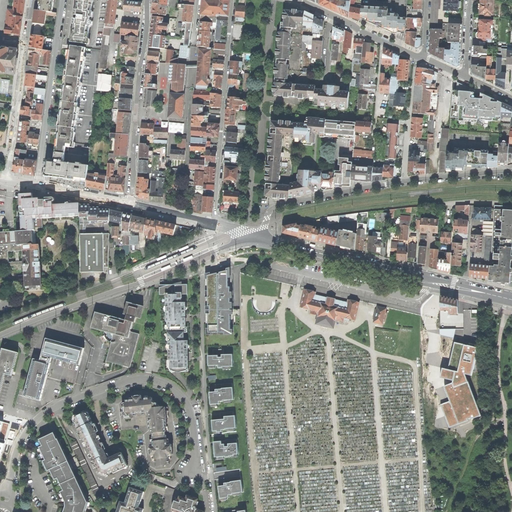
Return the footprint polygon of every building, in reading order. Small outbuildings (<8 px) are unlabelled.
[(8,10),(5,33),(11,34),(20,35),(21,25),(23,11),(24,8),(25,0),(21,0),(15,0),(14,10),(13,10),(8,10)] [(39,0),(39,1),(40,1),(39,10),(41,11),(47,11),(50,12),(52,12),(54,2),(53,0),(39,0)] [(106,0),(104,23),(114,24),(115,14),(116,3),(119,4),(119,0),(106,0)] [(153,14),(166,16),(167,0),(154,0),(154,4),(153,14)] [(217,16),(228,17),(229,8),(229,0),(202,0),(202,6),(201,14),(217,16)] [(320,0),(320,4),(321,5),(337,12),(338,1),(338,0),(320,0)] [(458,2),(457,0),(444,0),(444,11),(457,11),(458,7),(460,7),(460,5),(460,2),(458,2)] [(491,15),(493,15),(494,1),(482,0),(480,0),(481,4),(479,4),(479,7),(479,9),(480,9),(480,14),(485,14),(485,15),(491,16),(491,15)] [(142,3),(125,1),(124,4),(124,8),(124,10),(133,11),(141,12),(142,7),(142,3)] [(350,7),(350,2),(347,2),(338,1),(337,12),(338,13),(349,18),(349,17),(350,7)] [(88,39),(90,26),(90,21),(91,17),(91,11),(92,11),(93,5),(77,3),(76,10),(76,15),(75,19),(75,24),(74,24),(73,32),(73,37),(72,42),(87,44),(88,39)] [(183,5),(182,9),(184,9),(183,22),(186,23),(192,23),(193,23),(194,15),(194,6),(183,5)] [(237,17),(245,17),(246,7),(237,6),(236,11),(236,17),(237,17)] [(354,8),(350,7),(349,17),(351,18),(352,18),(360,20),(361,9),(354,8)] [(379,27),(382,28),(384,8),(362,7),(361,19),(366,21),(373,24),(379,27)] [(395,34),(398,34),(398,18),(399,15),(388,14),(388,10),(388,9),(388,8),(387,8),(384,8),(382,28),(388,31),(394,34),(395,34)] [(35,11),(33,23),(35,24),(44,25),(45,25),(46,14),(47,11),(41,11),(39,10),(35,10),(35,11)] [(292,97),(292,95),(293,85),(290,84),(285,84),(286,79),(288,79),(288,74),(288,70),(289,70),(289,65),(287,65),(287,60),(290,60),(290,56),(289,56),(290,51),(291,42),(290,42),(291,38),(292,28),(297,29),(297,23),(300,24),(300,25),(303,25),(303,26),(304,26),(305,12),(285,10),(285,14),(284,14),(283,19),(285,19),(284,23),(281,23),(281,28),(284,28),(284,30),(284,32),(281,32),(281,33),(279,32),(279,36),(277,36),(277,41),(278,41),(278,45),(278,50),(276,50),(276,55),(277,55),(277,59),(280,59),(280,61),(280,64),(276,64),(276,68),(275,68),(274,71),(274,73),(275,74),(275,78),(279,78),(279,81),(278,83),(275,83),(274,86),(273,86),(273,91),(274,92),(274,96),(284,96),(284,98),(289,98),(289,97),(292,97)] [(311,26),(314,27),(315,17),(310,14),(305,12),(304,26),(307,26),(307,28),(311,28),(311,26)] [(213,23),(217,23),(217,18),(217,16),(201,14),(200,22),(201,22),(213,23)] [(163,18),(154,17),(153,24),(152,31),(151,31),(151,35),(161,36),(162,30),(168,30),(169,24),(167,24),(163,24),(163,18)] [(217,25),(221,25),(227,26),(228,21),(228,17),(219,17),(219,18),(217,18),(217,23),(217,25)] [(313,34),(323,35),(325,21),(320,19),(315,17),(314,27),(313,34)] [(398,18),(398,34),(403,34),(406,34),(406,32),(406,29),(406,18),(404,18),(398,18)] [(406,18),(406,29),(409,30),(414,30),(414,21),(418,22),(418,18),(406,18)] [(482,39),(482,41),(486,41),(486,39),(492,39),(492,29),(493,29),(493,21),(479,20),(479,30),(479,33),(477,33),(476,35),(476,36),(477,38),(479,38),(482,39)] [(121,35),(127,36),(139,37),(139,31),(140,24),(130,23),(122,22),(121,35)] [(213,27),(213,23),(201,22),(201,26),(200,32),(210,33),(210,27),(212,27),(213,27)] [(33,35),(43,37),(44,25),(35,24),(33,35)] [(452,43),(461,43),(461,33),(462,25),(449,24),(448,43),(452,43)] [(333,39),(337,40),(337,41),(342,41),(342,40),(344,40),(345,30),(339,28),(334,26),(334,33),(333,38),(333,39)] [(347,52),(348,52),(348,48),(351,49),(352,34),(348,32),(345,30),(344,40),(343,53),(347,53),(347,52)] [(434,30),(430,30),(429,53),(430,54),(430,55),(437,58),(445,61),(445,50),(445,49),(439,48),(440,38),(442,38),(443,31),(435,30),(434,30)] [(199,40),(210,41),(210,35),(210,34),(210,33),(200,32),(199,32),(199,40)] [(409,32),(406,32),(406,34),(405,43),(415,48),(416,41),(416,32),(413,32),(409,32)] [(31,37),(30,48),(43,49),(44,37),(43,37),(33,35),(31,35),(31,37)] [(108,45),(109,36),(103,35),(99,68),(106,68),(109,45),(108,45)] [(166,42),(166,37),(161,36),(151,35),(150,45),(150,48),(165,50),(166,42)] [(313,40),(313,36),(303,35),(303,39),(302,51),(306,51),(307,44),(312,45),(313,40)] [(132,51),(134,52),(137,52),(138,45),(139,37),(127,36),(126,43),(122,43),(121,52),(123,53),(123,54),(131,55),(132,51)] [(363,40),(359,39),(355,39),(353,58),(362,59),(363,40)] [(322,41),(313,40),(312,45),(311,58),(321,58),(322,41)] [(233,51),(243,52),(243,43),(234,42),(233,51)] [(445,50),(445,61),(451,64),(457,67),(460,66),(460,54),(461,43),(452,43),(452,49),(450,51),(445,50)] [(187,58),(188,46),(184,46),(180,45),(179,56),(179,58),(187,58)] [(71,46),(71,51),(70,57),(70,60),(68,60),(67,63),(67,66),(69,67),(69,69),(68,69),(67,76),(81,78),(82,70),(83,70),(85,57),(85,56),(86,48),(71,46)] [(473,51),(473,56),(479,57),(479,55),(487,55),(488,50),(483,49),(484,47),(473,46),(473,51)] [(0,72),(15,74),(18,50),(3,47),(0,47),(0,72)] [(213,62),(210,62),(211,48),(209,48),(198,47),(197,55),(200,55),(199,65),(199,68),(198,68),(197,89),(208,90),(209,74),(212,75),(213,68),(213,62)] [(30,60),(29,66),(38,67),(39,54),(43,55),(44,50),(43,49),(30,48),(29,52),(29,53),(31,53),(30,60)] [(388,65),(393,65),(393,64),(394,53),(389,51),(384,48),(382,63),(382,64),(386,65),(388,65)] [(159,62),(160,53),(153,52),(149,52),(148,56),(148,64),(158,65),(158,66),(159,66),(160,63),(160,62),(159,62)] [(370,52),(370,53),(363,52),(363,57),(362,57),(362,63),(372,64),(373,52),(370,52)] [(217,60),(218,55),(214,55),(213,62),(213,68),(224,68),(224,65),(225,61),(217,60)] [(397,80),(408,81),(409,69),(409,61),(399,60),(399,64),(398,67),(397,67),(396,73),(398,73),(398,74),(397,80)] [(242,67),(242,62),(231,61),(230,67),(230,74),(239,74),(240,67),(242,67)] [(157,75),(158,75),(158,73),(157,72),(158,66),(158,65),(148,64),(147,69),(147,74),(152,75),(157,75)] [(169,82),(172,82),(185,83),(186,69),(187,66),(187,65),(178,64),(172,64),(171,64),(169,82)] [(486,68),(486,67),(480,67),(479,67),(479,65),(472,64),(472,73),(472,74),(486,80),(486,79),(486,68)] [(26,73),(27,73),(37,75),(38,67),(29,66),(27,66),(27,67),(26,73)] [(123,77),(134,78),(135,67),(127,66),(126,70),(126,72),(123,72),(123,77)] [(415,81),(415,83),(431,85),(432,82),(436,83),(438,73),(427,69),(418,68),(415,81)] [(489,68),(486,68),(486,79),(493,80),(494,80),(496,80),(496,73),(496,70),(489,69),(489,68)] [(361,73),(360,90),(368,90),(375,91),(376,85),(368,84),(369,78),(370,70),(361,69),(361,73)] [(10,81),(9,85),(13,85),(15,74),(0,72),(0,89),(1,89),(2,80),(10,81)] [(214,79),(217,79),(216,88),(222,88),(222,79),(223,79),(223,76),(224,73),(215,72),(214,79)] [(496,80),(496,85),(500,87),(505,89),(506,74),(500,73),(498,73),(496,73),(496,80)] [(96,89),(111,90),(112,77),(110,77),(110,75),(98,74),(96,89)] [(145,88),(149,88),(157,89),(158,86),(151,85),(152,75),(147,74),(146,81),(145,88)] [(380,92),(390,93),(391,79),(384,79),(385,74),(381,74),(381,77),(380,91),(380,92)] [(236,88),(236,92),(233,92),(233,97),(239,98),(240,92),(241,92),(242,85),(240,85),(241,80),(238,80),(238,75),(230,75),(229,79),(229,84),(237,84),(236,88)] [(357,75),(356,79),(351,79),(351,86),(359,87),(360,75),(357,75)] [(81,78),(67,76),(66,82),(67,82),(66,86),(64,86),(64,88),(63,92),(64,92),(63,101),(78,103),(79,96),(80,96),(82,82),(81,82),(81,78)] [(122,80),(122,84),(134,85),(134,82),(134,78),(123,77),(122,80)] [(35,82),(36,79),(27,78),(26,84),(25,86),(30,87),(35,88),(35,82)] [(9,91),(9,85),(10,81),(2,80),(1,89),(0,93),(8,94),(9,91)] [(184,95),(185,83),(172,82),(171,94),(184,95)] [(436,87),(436,83),(432,82),(431,85),(415,83),(413,113),(429,115),(434,115),(435,115),(438,87),(436,87)] [(459,91),(474,93),(475,90),(474,90),(472,89),(457,82),(456,91),(459,91)] [(134,85),(122,84),(121,91),(121,93),(126,93),(133,94),(134,85)] [(293,85),(292,95),(294,95),(296,95),(296,97),(299,98),(298,99),(304,99),(304,98),(308,98),(309,85),(304,85),(304,86),(301,85),(293,84),(293,85)] [(325,107),(348,108),(349,92),(338,92),(339,87),(325,86),(325,90),(323,90),(315,90),(316,86),(309,85),(308,98),(307,100),(313,100),(313,106),(318,106),(325,107)] [(157,89),(149,88),(147,106),(156,107),(157,89)] [(194,99),(210,100),(211,94),(211,92),(194,90),(194,95),(194,99)] [(366,110),(367,102),(368,90),(360,90),(358,109),(366,110)] [(26,104),(33,105),(33,103),(35,94),(35,92),(27,91),(26,99),(26,104)] [(464,121),(464,118),(462,118),(463,106),(458,106),(459,91),(456,91),(454,91),(453,91),(450,117),(459,118),(459,121),(464,121)] [(474,93),(459,91),(458,106),(463,106),(462,118),(464,118),(469,119),(469,122),(471,122),(474,122),(474,119),(478,120),(480,99),(477,99),(474,98),(474,93)] [(395,94),(394,94),(393,106),(405,107),(405,100),(406,94),(395,93),(395,94)] [(480,99),(478,120),(478,123),(481,123),(483,123),(483,120),(488,120),(501,121),(501,117),(502,103),(481,93),(480,99)] [(184,95),(171,94),(169,117),(182,118),(183,107),(184,95)] [(210,106),(210,107),(215,107),(220,108),(220,101),(221,95),(211,94),(210,100),(210,103),(210,106)] [(240,106),(243,106),(243,105),(246,105),(246,102),(243,101),(243,100),(240,100),(240,98),(239,98),(233,97),(229,97),(229,101),(229,105),(228,110),(236,110),(239,111),(240,106)] [(121,102),(119,102),(119,110),(131,111),(132,99),(126,99),(121,98),(121,102)] [(61,112),(59,125),(76,127),(76,121),(77,121),(79,107),(78,107),(79,103),(78,103),(63,101),(62,101),(61,112)] [(511,117),(511,107),(508,106),(502,103),(501,117),(511,117)] [(193,110),(193,116),(203,116),(203,112),(203,105),(200,105),(194,104),(193,110)] [(27,115),(32,116),(33,109),(33,108),(25,107),(22,106),(21,114),(27,115)] [(42,114),(43,110),(36,109),(33,109),(32,116),(31,118),(42,120),(42,114)] [(225,124),(235,125),(236,110),(228,110),(227,110),(226,117),(225,124)] [(130,124),(131,114),(119,113),(118,133),(129,134),(130,124)] [(192,121),(192,127),(201,127),(201,123),(202,123),(202,121),(204,121),(204,116),(203,116),(193,116),(192,121)] [(319,135),(325,135),(326,120),(326,119),(320,119),(318,119),(317,119),(309,118),(308,124),(296,123),(295,136),(294,138),(301,139),(301,143),(315,144),(316,135),(317,135),(319,135)] [(411,138),(421,138),(423,119),(413,118),(412,128),(411,138)] [(273,197),(273,198),(278,198),(278,197),(280,197),(280,199),(285,199),(285,198),(289,198),(289,196),(290,185),(279,184),(279,180),(279,176),(280,167),(280,162),(281,162),(281,157),(281,152),(282,152),(282,143),(282,139),(283,139),(283,135),(295,136),(296,123),(291,123),(291,121),(287,121),(286,122),(284,122),(284,121),(279,120),(279,122),(271,121),(271,128),(274,128),(274,131),(274,134),(270,134),(270,137),(269,137),(268,142),(270,142),(269,146),(268,146),(267,151),(269,151),(269,156),(272,156),(272,158),(271,161),(268,161),(268,166),(266,165),(266,171),(267,171),(267,175),(265,174),(265,179),(267,180),(266,184),(269,184),(269,186),(269,189),(266,189),(265,196),(268,196),(273,197)] [(325,135),(325,137),(344,138),(355,139),(355,135),(355,132),(355,130),(356,123),(326,120),(325,135)] [(20,121),(19,131),(27,132),(27,130),(30,131),(31,122),(26,122),(20,121)] [(355,132),(370,133),(371,123),(365,123),(356,122),(356,123),(355,130),(355,132)] [(147,134),(154,134),(154,124),(146,124),(142,123),(142,133),(147,134)] [(391,131),(389,159),(396,159),(397,153),(398,141),(399,129),(399,124),(390,123),(388,123),(387,131),(391,131)] [(207,136),(218,137),(219,131),(219,124),(208,124),(208,128),(207,136)] [(66,146),(69,147),(73,147),(74,143),(75,132),(76,127),(59,125),(57,139),(55,152),(56,152),(65,153),(65,151),(66,146)] [(245,134),(246,125),(238,125),(238,133),(245,134)] [(200,136),(207,137),(207,136),(208,128),(201,127),(192,127),(192,131),(191,136),(200,136)] [(155,136),(168,137),(168,128),(155,128),(155,136)] [(442,128),(438,173),(445,172),(449,133),(449,129),(442,128)] [(19,131),(17,142),(23,142),(28,143),(29,135),(26,135),(27,132),(19,131)] [(29,135),(28,143),(32,144),(38,145),(39,139),(40,135),(35,134),(35,133),(30,132),(29,135)] [(227,142),(237,143),(238,133),(228,132),(227,137),(227,142)] [(116,139),(115,154),(119,155),(128,155),(129,145),(129,134),(118,133),(111,133),(110,137),(115,137),(116,139)] [(178,150),(186,151),(186,142),(180,142),(180,141),(178,141),(178,150)] [(146,147),(146,144),(141,143),(141,145),(140,158),(152,159),(153,155),(153,151),(150,151),(150,147),(146,147)] [(191,145),(191,150),(206,151),(207,144),(191,143),(191,145)] [(509,144),(506,144),(503,143),(499,143),(498,157),(498,165),(501,165),(501,163),(504,163),(508,164),(508,158),(509,148),(509,144)] [(226,156),(242,157),(243,148),(227,147),(226,151),(226,156)] [(464,168),(464,167),(466,150),(456,149),(455,153),(447,153),(446,168),(452,168),(452,167),(455,167),(464,168)] [(179,159),(185,159),(186,151),(178,150),(172,150),(171,159),(179,159)] [(374,159),(375,151),(367,151),(354,150),(353,156),(353,157),(374,159)] [(466,150),(464,167),(478,167),(488,168),(489,155),(489,151),(481,151),(481,152),(476,151),(466,150)] [(209,151),(206,151),(206,155),(206,158),(206,161),(208,161),(216,162),(216,157),(216,152),(209,151)] [(419,162),(420,152),(418,152),(410,151),(409,156),(409,161),(419,162)] [(59,176),(69,178),(87,180),(88,174),(89,168),(89,165),(81,165),(81,163),(77,162),(77,164),(64,162),(65,156),(65,153),(56,152),(56,155),(55,157),(55,161),(47,160),(45,175),(59,176)] [(347,185),(351,185),(351,179),(352,167),(353,157),(353,156),(342,155),(341,158),(339,158),(339,165),(341,165),(344,165),(343,185),(347,185)] [(498,167),(498,165),(498,157),(493,156),(493,155),(489,155),(488,168),(493,168),(498,167)] [(26,161),(24,173),(26,173),(26,171),(27,169),(28,170),(28,174),(32,175),(35,173),(37,160),(26,158),(26,161)] [(205,170),(205,167),(206,161),(206,158),(203,158),(203,161),(190,160),(190,164),(190,168),(205,170)] [(24,173),(26,161),(21,160),(19,160),(15,159),(13,171),(14,171),(15,172),(24,173)] [(145,173),(148,173),(148,168),(148,161),(139,160),(139,171),(139,173),(145,173)] [(419,165),(419,162),(409,161),(408,176),(413,176),(419,175),(419,172),(419,165)] [(344,165),(341,165),(340,171),(335,171),(335,178),(335,182),(334,185),(343,186),(343,185),(344,165)] [(126,178),(127,167),(119,166),(118,174),(120,175),(120,178),(125,178),(126,178)] [(388,177),(393,177),(394,169),(394,167),(384,166),(384,169),(383,176),(388,177)] [(205,182),(215,183),(215,175),(216,168),(206,167),(205,182)] [(225,179),(237,180),(237,173),(238,168),(226,167),(226,168),(225,169),(225,171),(226,172),(225,175),(225,179)] [(361,180),(372,181),(373,168),(352,167),(351,179),(361,180)] [(383,180),(383,176),(384,169),(373,168),(372,181),(378,180),(383,180)] [(159,172),(152,171),(152,173),(151,189),(150,200),(150,201),(157,201),(164,202),(165,172),(159,172)] [(195,182),(194,186),(197,186),(203,186),(204,172),(195,171),(195,174),(195,176),(195,180),(195,182)] [(106,190),(107,176),(99,176),(99,173),(95,173),(95,175),(88,174),(87,180),(86,186),(95,188),(102,190),(106,190)] [(332,182),(335,182),(335,178),(332,178),(333,173),(329,173),(329,174),(322,174),(321,187),(322,187),(322,188),(322,189),(323,190),(324,190),(325,190),(326,189),(326,188),(328,188),(331,188),(332,182)] [(124,192),(125,178),(120,178),(114,177),(110,177),(109,191),(115,191),(120,192),(124,192)] [(138,198),(150,200),(151,189),(148,189),(149,179),(145,179),(145,178),(139,177),(138,186),(137,195),(137,196),(138,198)] [(229,202),(235,202),(236,196),(236,192),(225,191),(224,201),(229,202)] [(22,206),(24,231),(35,230),(35,228),(35,226),(39,226),(38,220),(37,220),(37,217),(39,217),(38,198),(33,198),(33,193),(23,194),(23,198),(20,198),(21,206),(22,206)] [(194,194),(193,199),(193,203),(192,212),(197,213),(201,214),(202,195),(198,195),(194,194)] [(38,198),(39,217),(49,216),(48,197),(45,198),(45,200),(42,200),(40,200),(39,198),(38,198)] [(48,197),(49,216),(60,216),(59,204),(53,205),(53,202),(54,201),(55,200),(55,199),(54,198),(54,197),(53,197),(48,197)] [(202,212),(212,213),(212,205),(213,197),(203,197),(202,212)] [(59,204),(60,216),(80,214),(80,205),(80,203),(70,204),(69,202),(66,204),(59,204)] [(80,216),(80,224),(83,224),(90,224),(90,221),(110,221),(110,210),(104,210),(103,208),(97,208),(90,209),(90,205),(80,205),(80,214),(80,216)] [(465,215),(469,215),(470,205),(456,206),(455,213),(460,213),(460,210),(465,210),(465,215)] [(474,212),(474,219),(491,220),(492,209),(474,208),(474,212)] [(511,210),(494,209),(493,222),(493,236),(491,266),(490,266),(489,279),(489,281),(493,281),(493,282),(502,283),(510,284),(511,255),(511,210)] [(110,210),(110,221),(123,224),(123,213),(117,211),(110,210)] [(123,224),(123,231),(129,231),(130,228),(133,215),(123,213),(123,224)] [(339,216),(327,217),(328,224),(358,220),(358,218),(358,213),(339,216)] [(42,218),(80,216),(80,214),(60,216),(49,216),(39,217),(37,217),(37,220),(38,220),(39,226),(35,226),(35,228),(43,227),(42,218)] [(133,215),(130,228),(145,232),(147,218),(139,217),(133,215)] [(401,216),(400,225),(408,226),(410,226),(411,217),(401,216)] [(152,220),(147,218),(145,232),(145,235),(150,236),(149,239),(155,240),(155,235),(158,235),(157,232),(157,221),(152,220)] [(430,232),(437,232),(438,220),(421,219),(421,221),(420,229),(420,231),(430,232)] [(453,232),(468,233),(468,227),(469,221),(462,221),(462,219),(457,219),(457,220),(454,220),(453,232)] [(157,221),(157,232),(160,232),(174,235),(176,225),(167,223),(157,221)] [(493,222),(484,222),(484,230),(482,230),(482,235),(486,235),(493,236),(493,222)] [(290,234),(298,236),(301,226),(298,226),(298,223),(284,226),(283,230),(283,233),(290,234)] [(301,226),(298,236),(308,239),(318,241),(321,230),(316,229),(317,228),(306,225),(305,227),(301,226)] [(408,226),(400,225),(399,239),(407,240),(408,226)] [(112,226),(112,237),(120,238),(120,234),(119,234),(119,227),(112,226)] [(321,228),(321,230),(318,241),(327,243),(337,245),(340,232),(335,231),(335,232),(326,230),(326,229),(321,228)] [(0,231),(0,248),(0,249),(2,269),(14,268),(15,271),(22,270),(22,268),(25,267),(24,250),(23,231),(22,231),(9,231),(9,229),(7,229),(6,229),(6,232),(0,231)] [(23,231),(24,250),(39,249),(39,245),(36,245),(35,230),(24,231),(23,231)] [(340,230),(340,232),(337,245),(344,247),(355,250),(357,234),(349,232),(350,231),(345,230),(345,231),(340,230)] [(131,231),(129,231),(123,231),(122,236),(123,236),(130,236),(130,245),(134,245),(136,245),(136,244),(136,236),(132,236),(133,234),(131,234),(131,231)] [(382,237),(382,232),(374,231),(374,236),(370,236),(368,251),(383,253),(385,238),(382,237)] [(80,234),(81,272),(106,272),(106,267),(107,267),(109,267),(109,248),(109,242),(110,233),(83,234),(80,234)] [(441,243),(451,243),(451,233),(441,233),(441,243)] [(481,235),(477,235),(472,235),(472,242),(471,251),(480,252),(481,235)] [(485,261),(485,266),(490,266),(491,266),(493,236),(486,235),(484,261),(485,261)] [(454,256),(452,256),(451,265),(460,266),(462,253),(462,244),(460,244),(461,241),(453,240),(452,250),(455,250),(455,254),(454,254),(454,256)] [(404,243),(398,243),(398,251),(397,259),(401,260),(407,260),(407,253),(406,253),(406,249),(403,249),(404,246),(404,243)] [(415,244),(409,244),(408,257),(412,257),(415,258),(416,245),(415,244)] [(426,247),(419,246),(417,264),(420,264),(425,265),(426,247)] [(25,267),(26,279),(41,278),(40,266),(41,266),(40,262),(39,249),(24,250),(25,267)] [(437,267),(439,250),(435,249),(430,249),(429,266),(434,267),(437,267)] [(445,260),(438,259),(437,270),(445,272),(450,273),(451,265),(452,256),(452,253),(448,253),(447,258),(448,258),(448,261),(445,261),(445,260)] [(489,279),(490,266),(485,266),(470,264),(469,277),(482,278),(489,279)] [(229,329),(229,287),(228,274),(219,274),(218,274),(218,276),(208,276),(208,306),(210,306),(210,314),(208,314),(208,333),(228,332),(229,332),(229,329)] [(41,278),(26,279),(26,288),(31,288),(31,290),(37,289),(37,288),(41,287),(41,278)] [(160,289),(160,295),(166,295),(181,294),(187,294),(187,284),(182,284),(182,282),(173,284),(169,285),(160,285),(160,289)] [(304,289),(300,307),(311,310),(310,314),(318,315),(316,324),(317,324),(333,328),(335,321),(335,320),(341,321),(343,321),(344,318),(355,320),(360,302),(348,299),(347,303),(347,306),(334,303),(335,300),(335,299),(331,298),(328,297),(327,298),(327,301),(314,298),(315,295),(316,292),(304,289)] [(171,330),(171,333),(184,332),(184,330),(186,329),(185,310),(184,310),(184,302),(181,302),(181,294),(166,295),(167,299),(168,299),(169,303),(166,303),(167,307),(168,307),(169,311),(167,311),(167,322),(168,322),(169,330),(171,330)] [(186,368),(186,370),(192,370),(192,360),(192,359),(192,340),(190,340),(190,316),(190,314),(189,302),(188,302),(187,294),(181,294),(181,302),(184,302),(184,310),(185,310),(186,329),(184,330),(184,332),(184,341),(186,341),(187,348),(188,348),(188,368),(186,368)] [(171,371),(174,371),(173,368),(171,368),(171,360),(169,360),(169,349),(171,349),(171,345),(169,345),(169,341),(171,341),(171,337),(169,337),(169,333),(171,333),(171,330),(169,330),(168,322),(167,322),(167,311),(169,311),(168,307),(167,307),(166,303),(169,303),(168,299),(167,299),(166,295),(160,295),(161,322),(162,322),(163,342),(163,360),(165,360),(165,371),(171,371)] [(449,310),(449,314),(459,314),(458,300),(449,298),(440,296),(440,311),(449,310)] [(109,350),(106,361),(119,364),(125,366),(130,368),(139,334),(131,332),(133,322),(135,322),(136,317),(140,318),(142,309),(143,306),(127,302),(124,314),(128,315),(126,320),(96,312),(91,328),(104,331),(104,334),(104,335),(105,336),(105,338),(107,339),(108,341),(110,342),(111,342),(110,345),(109,350)] [(377,307),(374,322),(382,324),(383,321),(385,322),(387,312),(385,312),(386,309),(377,307)] [(457,330),(452,329),(451,332),(450,332),(449,336),(455,337),(457,330)] [(179,370),(180,372),(186,370),(186,368),(188,368),(188,348),(187,348),(186,341),(184,341),(184,332),(171,333),(169,333),(169,337),(171,337),(171,341),(169,341),(169,345),(171,345),(171,349),(169,349),(169,360),(171,360),(171,368),(173,368),(174,371),(177,371),(179,370)] [(46,338),(42,355),(52,358),(63,361),(80,365),(84,348),(77,346),(46,338)] [(472,375),(480,348),(455,342),(448,370),(446,369),(442,368),(441,373),(440,378),(453,381),(452,383),(444,386),(450,401),(440,405),(449,428),(481,415),(466,376),(472,375)] [(5,374),(12,376),(14,369),(13,369),(18,353),(18,352),(3,348),(2,349),(3,349),(0,358),(0,393),(3,381),(4,377),(5,374)] [(223,349),(213,349),(213,353),(218,353),(218,354),(218,355),(208,356),(208,366),(209,366),(215,365),(218,365),(218,368),(223,368),(223,367),(224,367),(231,366),(233,366),(233,354),(223,354),(223,349)] [(25,390),(24,396),(38,400),(40,401),(43,392),(45,383),(47,377),(51,363),(41,360),(34,358),(25,390)] [(232,383),(218,384),(218,389),(216,389),(216,390),(216,392),(209,392),(210,404),(212,404),(217,404),(220,404),(220,401),(224,401),(223,400),(224,400),(231,400),(234,399),(233,387),(232,383)] [(154,455),(156,466),(170,465),(168,454),(173,454),(172,444),(167,445),(167,442),(166,435),(165,431),(166,431),(165,424),(165,419),(167,419),(166,407),(163,408),(163,406),(157,407),(157,403),(153,403),(152,397),(142,399),(142,396),(137,396),(133,397),(133,399),(125,400),(125,405),(122,405),(124,419),(132,418),(132,414),(150,412),(152,433),(153,433),(153,436),(152,437),(154,446),(150,446),(151,455),(154,455)] [(108,458),(96,433),(97,432),(92,422),(91,422),(88,415),(87,413),(85,413),(83,413),(77,416),(76,417),(75,419),(75,421),(79,428),(78,428),(80,434),(83,439),(84,439),(91,454),(94,460),(93,461),(96,467),(97,467),(99,472),(103,474),(106,475),(109,473),(117,470),(118,471),(125,468),(124,466),(127,465),(121,452),(108,458)] [(219,419),(212,420),(213,431),(217,431),(217,432),(221,432),(222,432),(222,430),(226,430),(226,429),(227,429),(234,428),(236,428),(235,416),(233,416),(225,416),(226,419),(221,419),(220,419),(219,419)] [(83,511),(86,505),(84,505),(85,501),(86,500),(65,455),(62,449),(57,439),(54,433),(46,436),(40,439),(43,446),(41,447),(47,459),(44,461),(46,466),(48,470),(52,469),(53,471),(56,479),(58,478),(64,490),(62,491),(67,501),(67,502),(67,506),(65,511),(83,511)] [(70,444),(95,497),(101,494),(76,441),(70,444)] [(222,441),(214,442),(214,444),(214,446),(215,457),(218,457),(224,456),(225,456),(225,457),(230,457),(230,456),(232,456),(234,456),(234,454),(238,454),(237,443),(229,444),(229,447),(225,447),(225,444),(222,444),(222,441)] [(149,473),(147,480),(150,481),(153,482),(155,475),(149,473)] [(233,493),(240,492),(243,492),(242,480),(241,480),(232,481),(232,482),(227,483),(224,483),(225,484),(225,485),(218,486),(220,498),(227,497),(229,497),(229,495),(233,494),(233,493)] [(121,501),(117,511),(142,511),(144,509),(139,507),(141,500),(144,492),(130,487),(125,503),(121,501)] [(203,511),(204,511),(197,509),(195,506),(196,505),(198,499),(188,496),(187,499),(180,497),(179,499),(176,498),(172,510),(178,511),(203,511)]
